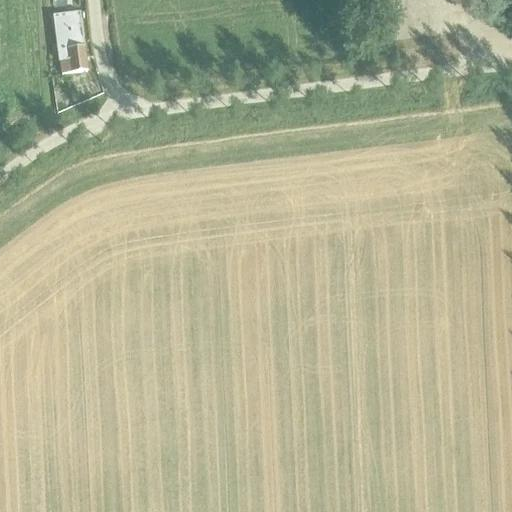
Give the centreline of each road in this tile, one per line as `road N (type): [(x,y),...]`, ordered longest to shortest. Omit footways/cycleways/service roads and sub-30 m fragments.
road 1 (unclassified): [(511,68),(120,115)]
road 2 (unclassified): [(120,115),(71,131),(0,178)]
